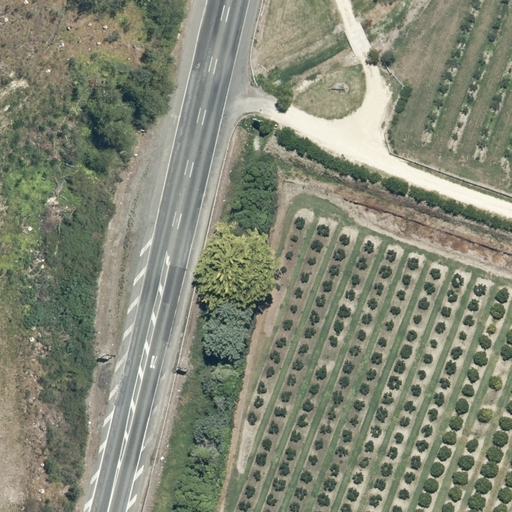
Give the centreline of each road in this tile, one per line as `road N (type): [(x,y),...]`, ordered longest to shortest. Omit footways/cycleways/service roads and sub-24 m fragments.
road 1 (trunk): [(107,511),(227,0)]
road 2 (unknown): [(205,92),(511,182)]
